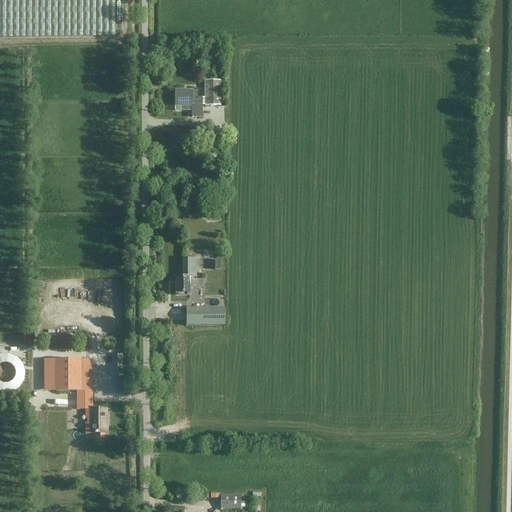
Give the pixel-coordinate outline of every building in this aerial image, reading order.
[(0,0),(0,37),(115,36),(114,0),(0,0)] [(219,106),(219,81),(203,81),(203,106),(219,106)] [(197,90),(175,91),(175,106),(192,106),(192,117),(202,117),(202,98),(197,98),(197,90)] [(207,250),(207,258),(218,258),(218,250),(207,250)] [(196,259),(182,259),(182,277),(176,277),(176,294),(189,294),(189,278),(196,278),(196,259)] [(224,309),(186,309),(186,327),(224,326),(224,309)] [(93,359),(54,359),(44,359),(43,391),(76,391),(76,409),(85,409),(85,434),(94,434),(94,438),(97,442),(102,442),(105,438),(105,434),(107,434),(107,427),(106,427),(106,409),(92,409),(92,391),(93,359)] [(240,509),(240,495),(220,495),(220,509),(240,509)]
